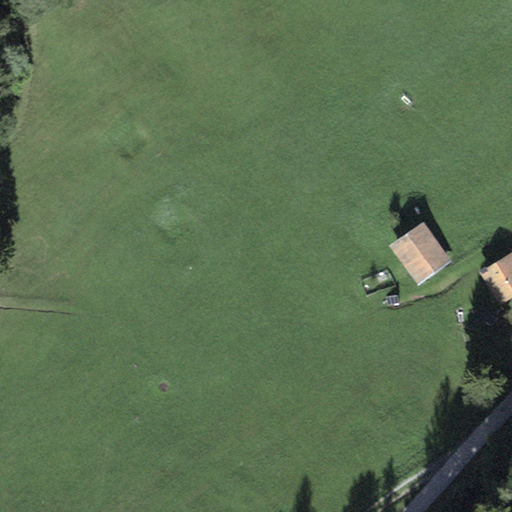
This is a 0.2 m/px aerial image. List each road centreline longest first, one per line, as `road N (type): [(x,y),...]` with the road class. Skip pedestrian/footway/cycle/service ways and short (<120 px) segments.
road 1 (track): [(510,402),(369,511)]
road 2 (track): [(511,401),(413,511)]
